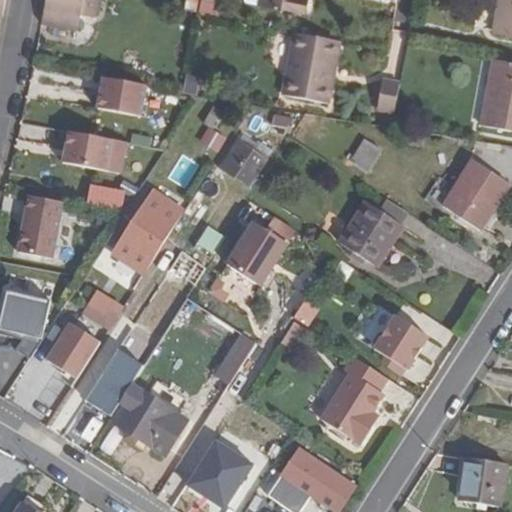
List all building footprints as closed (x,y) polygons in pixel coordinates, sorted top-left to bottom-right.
[(46,0),(42,23),(77,29),(80,12),(97,15),(100,0),(46,0)] [(199,0),(198,11),(210,13),(211,0),(199,0)] [(261,0),(261,4),(305,14),(307,0),(261,0)] [(511,0),(499,0),(494,31),(511,34),(511,0)] [(341,42),(297,33),(285,96),(328,104),(341,42)] [(511,62),(495,59),(483,126),(511,130),(511,62)] [(148,87),(105,79),(100,110),(143,118),(148,87)] [(394,115),(400,84),(383,80),(377,111),(394,115)] [(295,119),(275,115),(272,126),(290,129),(295,119)] [(273,148),(248,132),(224,168),(249,185),(273,148)] [(112,141),(69,133),(64,165),(107,173),(112,141)] [(380,151),(365,141),(352,162),(368,171),(380,151)] [(182,156),(170,179),(187,188),(199,165),(182,156)] [(510,185),(473,161),(443,206),(480,230),(510,185)] [(93,207),(130,211),(133,190),(96,186),(93,207)] [(125,234),(157,255),(175,226),(184,212),(153,191),(144,206),(154,213),(151,217),(141,211),(125,234)] [(63,204),(29,197),(19,252),(53,259),(63,204)] [(405,227),(366,202),(341,243),(378,267),(405,227)] [(289,245),(255,223),(229,266),(262,287),(289,245)] [(157,255),(125,234),(116,248),(118,257),(144,274),(157,255)] [(29,359),(46,333),(42,332),(50,301),(6,290),(0,315),(0,333),(12,337),(13,332),(24,335),(15,349),(29,359)] [(87,316),(115,332),(129,306),(101,291),(87,316)] [(315,306),(306,300),(295,318),(303,323),(315,306)] [(429,339),(395,316),(376,349),(409,370),(429,339)] [(307,329),(296,322),(282,343),(293,350),(307,329)] [(76,378),(100,342),(71,323),(47,359),(76,378)] [(388,378),(354,356),(345,370),(350,373),(321,418),(361,444),(373,426),(367,421),(373,411),(385,394),(380,390),(388,378)] [(8,399),(47,424),(73,384),(33,359),(8,399)] [(209,387),(224,396),(241,368),(226,359),(209,387)] [(121,402),(130,388),(114,379),(93,410),(110,421),(121,402)] [(149,397),(132,386),(130,388),(121,402),(126,406),(114,423),(130,433),(139,439),(166,456),(188,421),(172,411),(149,397)] [(248,416),(240,411),(234,421),(242,426),(248,416)] [(379,416),(373,411),(367,421),(373,426),(379,416)] [(135,446),(139,439),(130,433),(126,440),(135,446)] [(331,471),(301,452),(268,496),(290,511),(301,511),(312,497),(334,511),(336,511),(352,488),(329,473),(331,471)] [(501,508),(507,465),(466,459),(460,502),(501,508)]
